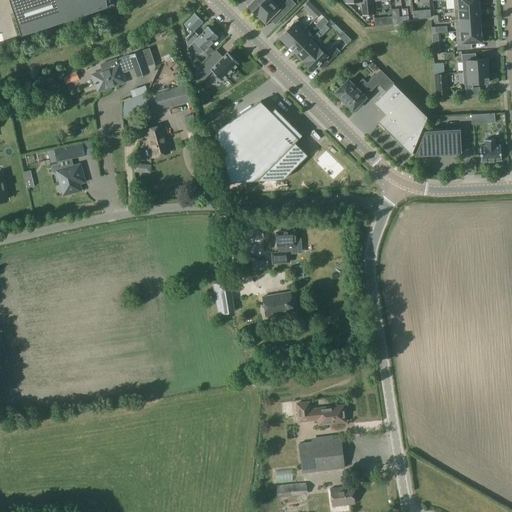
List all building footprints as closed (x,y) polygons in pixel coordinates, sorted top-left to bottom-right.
[(9,0),(21,36),(108,7),(106,0),(9,0)] [(254,0),(248,6),(257,14),(270,0),(254,0)] [(277,0),(270,0),(257,14),(257,15),(257,14),(265,23),(276,12),(282,18),(296,4),(291,0),(286,0),(282,5),(277,0)] [(345,0),(345,3),(361,2),(363,16),(374,15),(372,1),(372,0),(345,0)] [(453,0),(454,9),(479,7),(478,0),(453,0)] [(479,7),(454,9),(459,9),(460,19),(455,20),(480,18),(479,7)] [(184,24),(188,28),(186,30),(196,39),(194,41),(194,40),(194,41),(204,51),(204,50),(217,37),(218,37),(208,27),(207,27),(208,27),(199,36),(194,31),(202,22),(203,22),(194,13),(194,14),(184,24)] [(480,18),(455,20),(456,31),(480,30),(480,18)] [(297,20),(280,37),(288,46),(306,28),(297,20)] [(306,28),(288,46),(296,54),(314,36),(313,36),(310,39),(303,32),(306,28)] [(480,30),(456,31),(457,50),(472,49),(471,42),(481,42),(480,30)] [(304,61),(304,62),(322,44),(317,39),(321,35),(318,32),(314,36),(296,54),(304,61)] [(331,52),(322,44),(304,62),(313,70),(331,52)] [(129,55),(137,77),(149,73),(147,66),(154,64),(149,48),(129,55)] [(195,71),(203,79),(212,71),(222,81),(227,76),(229,77),(235,71),(233,70),(239,64),(228,53),(214,66),(207,59),(202,64),(195,71)] [(475,53),(461,54),(463,72),(487,71),(487,59),(476,59),(475,53)] [(197,58),(192,63),(194,69),(195,71),(202,64),(197,58)] [(93,75),(95,82),(94,82),(95,85),(96,84),(98,90),(124,81),(118,66),(93,75)] [(64,84),(78,79),(76,71),(61,75),(64,84)] [(487,71),(463,72),(464,84),(465,84),(465,89),(473,88),(472,84),(488,83),(487,71)] [(364,97),(380,81),(375,75),(359,91),(348,80),(336,93),(353,110),(365,97),(364,97)] [(393,83),(374,103),(385,114),(378,121),(379,123),(378,124),(383,129),(384,127),(411,154),(427,117),(393,83)] [(159,110),(190,102),(185,85),(154,93),(159,110)] [(284,179),(307,155),(295,142),(302,135),(275,108),(272,112),(261,101),(215,130),(230,182),(284,179)] [(473,114),(474,138),(501,137),(501,113),(473,114)] [(185,117),(188,130),(196,128),(193,114),(185,117)] [(162,125),(145,130),(152,157),(170,152),(162,125)] [(415,155),(461,153),(459,129),(425,131),(415,155)] [(501,161),(500,145),(495,145),(495,139),(485,139),(485,145),(480,146),(481,162),(501,161)] [(94,140),(66,147),(69,158),(96,151),(94,140)] [(417,162),(418,172),(436,172),(436,161),(417,162)] [(64,183),(67,193),(80,190),(78,183),(84,181),(81,171),(78,171),(77,166),(62,170),(60,163),(51,165),(53,173),(58,172),(61,184),(64,183)] [(141,163),(130,163),(131,175),(141,174),(141,163)] [(433,229),(448,216),(444,212),(429,224),(433,229)] [(272,254),(273,264),(289,262),(288,252),(286,252),(285,246),(295,245),(293,231),(275,233),(276,247),(281,246),(282,253),(272,254)] [(296,278),(304,278),(303,265),(295,266),(296,278)] [(233,312),(228,282),(213,284),(218,315),(233,312)] [(266,316),(293,311),(290,292),(263,297),(266,316)] [(297,403),(299,422),(320,419),(321,425),(331,424),(330,422),(345,420),(343,407),(331,408),(331,407),(317,408),(317,410),(311,410),(310,402),(297,403)] [(336,436),(304,438),(305,443),(294,444),(296,474),(339,470),(336,436)] [(277,449),(265,450),(267,468),(291,465),(290,453),(278,455),(277,449)] [(289,468),(267,470),(268,478),(274,477),(275,482),(271,482),(272,490),(293,487),(293,480),(287,480),(286,476),(290,475),(289,468)] [(328,504),(313,506),(313,511),(360,511),(359,500),(354,501),(355,505),(347,506),(347,504),(328,506),(328,504)]
